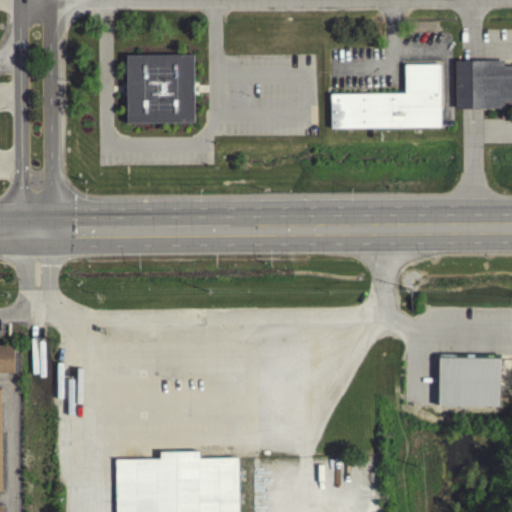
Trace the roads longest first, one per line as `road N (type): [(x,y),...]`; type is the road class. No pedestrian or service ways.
road 1 (residential): [(511,1),(19,5)]
road 2 (primary): [(511,226),(22,227)]
road 3 (tertiary): [(18,0),(22,227)]
road 4 (tertiary): [(51,225),(50,0)]
